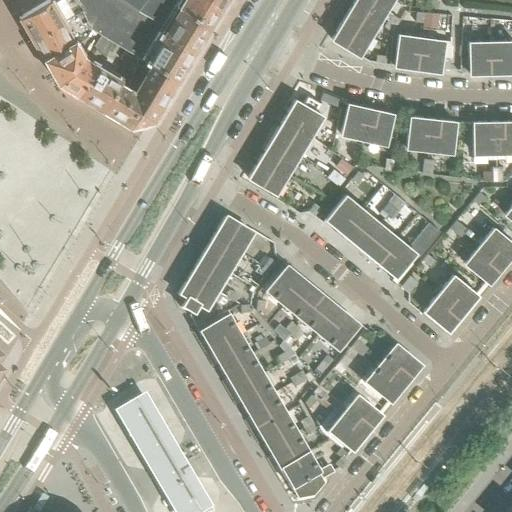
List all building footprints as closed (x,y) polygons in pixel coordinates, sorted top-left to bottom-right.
[(31,39),(73,15),(81,10),(75,0),(49,0),(19,18),(31,39)] [(75,0),(81,10),(87,24),(93,28),(113,42),(128,51),(138,57),(156,29),(173,3),(168,0),(75,0)] [(168,0),(173,3),(208,25),(222,0),(168,0)] [(382,16),(391,0),(355,0),(355,1),(382,16)] [(370,36),(382,16),(355,1),(343,20),(370,36)] [(147,63),(175,79),(192,51),(208,25),(173,3),(138,57),(147,63)] [(423,23),(424,13),(409,12),(408,21),(423,23)] [(397,25),(401,19),(399,19),(392,14),(388,20),(397,25)] [(31,39),(44,60),(93,28),(87,24),(73,15),(31,39)] [(358,56),(370,36),(343,20),(331,40),(358,56)] [(393,32),(397,25),(388,20),(384,27),(393,32)] [(57,82),(101,109),(115,86),(119,81),(90,63),(98,50),(105,55),(113,42),(93,28),(44,60),(57,82)] [(394,66),(416,69),(421,37),(398,34),(394,66)] [(421,37),(416,69),(439,72),(439,69),(448,70),(450,59),(441,57),(443,40),(421,37)] [(511,40),(491,41),(491,73),(511,72),(511,40)] [(469,74),(491,73),(491,41),(468,42),(468,59),(460,59),(460,71),(469,70),(469,74)] [(386,64),(387,56),(377,55),(376,62),(386,64)] [(151,120),(175,79),(147,63),(130,92),(123,88),(122,90),(115,86),(101,109),(129,126),(151,120)] [(345,113),(347,104),(340,100),(323,93),(320,100),(341,109),(340,111),(345,113)] [(282,120),(310,136),(322,116),(321,115),(325,109),(318,105),(319,104),(307,97),(302,105),(294,100),(282,120)] [(363,139),(369,109),(347,104),(345,113),(340,135),(343,135),(363,139)] [(369,109),(363,139),(385,144),(392,115),(392,114),(369,109)] [(405,148),(428,150),(432,119),(409,117),(405,148)] [(432,119),(428,150),(451,153),(455,122),(454,122),(432,119)] [(299,154),(310,136),(282,120),(271,139),(299,154)] [(511,121),(495,122),(495,154),(511,153),(511,121)] [(473,154),(495,154),(495,122),(472,122),(473,154)] [(287,174),(299,154),(271,139),(259,158),(287,174)] [(275,194),(287,174),(259,158),(247,178),(275,194)] [(352,167),(341,159),(335,166),(347,175),(352,167)] [(393,170),(394,160),(386,159),(385,169),(393,170)] [(422,167),(433,168),(433,161),(423,159),(422,167)] [(432,175),(433,168),(422,167),(422,174),(432,175)] [(502,182),(502,167),(492,167),(492,171),(492,181),(492,182),(502,182)] [(329,179),(333,182),(339,174),(333,170),(327,177),(329,179)] [(357,184),(364,176),(358,171),(351,179),(357,184)] [(492,181),(492,171),(483,171),(483,181),(492,181)] [(339,174),(333,182),(339,186),(345,179),(339,174)] [(479,205),(485,197),(479,192),(473,200),(479,205)] [(388,214),(400,199),(394,194),(382,209),(388,214)] [(326,220),(342,234),(363,209),(345,195),(343,197),(326,220)] [(321,208),(306,196),(296,210),(300,213),(308,211),(314,216),(321,208)] [(400,199),(388,214),(393,218),(405,203),(400,199)] [(511,221),(511,203),(503,214),(511,221)] [(342,234),(359,248),(380,223),(363,209),(342,234)] [(212,237),(239,253),(251,234),(249,233),(224,218),(212,237)] [(455,233),(461,225),(456,220),(449,228),(455,233)] [(397,238),(377,262),(395,277),(414,253),(418,256),(439,231),(428,222),(408,247),(397,238)] [(359,248),(377,262),(397,238),(380,223),(359,248)] [(461,225),(455,233),(460,237),(464,232),(467,229),(461,225)] [(478,245),(502,265),(511,253),(511,243),(492,227),(478,245)] [(212,237),(201,256),(228,272),(239,253),(212,237)] [(488,283),(502,265),(478,245),(463,263),(488,283)] [(436,261),(427,254),(422,260),(431,267),(436,261)] [(216,292),(228,272),(201,256),(189,276),(216,292)] [(269,271),(275,264),(269,259),(263,266),(269,271)] [(263,279),(269,271),(263,266),(257,274),(262,278),(263,279)] [(265,293),(282,307),(302,283),(285,269),(284,269),(265,293)] [(437,293),(462,313),(477,295),(452,274),(437,293)] [(204,311),(216,292),(189,276),(177,295),(185,300),(180,308),(191,314),(197,306),(204,311)] [(408,293),(417,282),(410,276),(400,287),(408,293)] [(300,322),(320,297),(302,283),(282,307),(300,322)] [(235,303),(239,296),(230,291),(226,298),(235,303)] [(447,331),(462,313),(437,293),(423,311),(435,321),(447,331)] [(300,322),(317,336),(337,312),(320,297),(300,322)] [(263,312),(264,302),(257,301),(255,311),(263,312)] [(251,313),(250,306),(240,306),(240,314),(251,313)] [(337,312),(317,336),(335,351),(343,340),(355,327),(355,326),(337,312)] [(205,325),(201,318),(193,323),(197,329),(205,325)] [(210,353),(236,337),(225,318),(198,333),(210,353)] [(289,335),(295,327),(290,323),(284,330),(278,325),(273,331),(283,342),(289,335)] [(295,327),(289,335),(295,340),(301,332),(295,327)] [(248,357),(236,337),(210,353),(221,372),(248,357)] [(269,344),(268,343),(265,338),(256,343),(260,350),(269,344)] [(355,353),(362,345),(356,340),(350,348),(355,353)] [(362,345),(355,353),(361,357),(367,349),(362,345)] [(378,365),(402,385),(417,367),(395,349),(393,348),(378,365)] [(288,359),(288,358),(284,352),(276,358),(279,364),(288,359)] [(317,378),(332,361),(326,356),(311,374),(317,378)] [(340,374),(351,361),(345,356),(333,369),(340,374)] [(259,376),(248,357),(221,372),(233,391),(259,376)] [(388,402),(402,385),(378,365),(363,383),(387,402),(388,402)] [(295,375),(300,384),(307,380),(304,375),(301,371),(295,375)] [(294,388),(300,384),(295,375),(289,379),(294,388)] [(233,391),(244,411),(271,396),(259,376),(233,391)] [(315,401),(322,393),(316,388),(310,396),(315,401)] [(140,390),(109,408),(168,511),(191,511),(206,504),(192,478),(167,493),(151,465),(176,451),(140,390)] [(322,393),(315,401),(321,405),(327,398),(322,393)] [(282,415),(271,396),(244,411),(256,430),(282,415)] [(343,409),(339,415),(344,418),(364,435),(379,417),(377,415),(354,396),(343,409)] [(266,449),(293,433),(282,415),(256,430),(266,449)] [(350,453),(364,435),(344,418),(339,415),(325,433),(350,453)] [(303,428),(311,423),(308,417),(299,422),(303,428)] [(315,429),(311,423),(303,428),(306,434),(315,429)] [(304,453),(293,433),(266,449),(278,468),(304,453)] [(343,459),(345,456),(347,455),(340,449),(335,454),(339,458),(334,465),(340,470),(346,462),(343,459)] [(192,478),(176,451),(151,465),(167,493),(192,478)] [(316,472),(304,453),(278,468),(290,489),(317,474),(316,472)] [(317,474),(290,489),(296,499),(312,496),(322,484),(320,479),(333,472),(329,464),(316,472),(317,474)]
